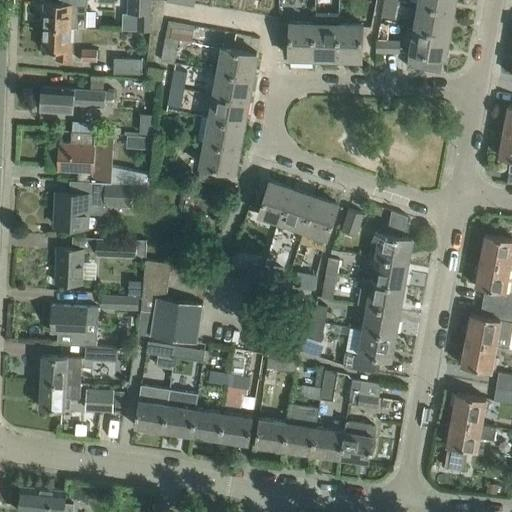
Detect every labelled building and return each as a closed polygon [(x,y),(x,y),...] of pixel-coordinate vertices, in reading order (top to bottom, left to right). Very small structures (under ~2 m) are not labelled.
[(86,0),(58,0),(59,1),(56,1),(56,2),(45,2),(44,26),(69,27),(86,27),(86,0)] [(150,30),(151,0),(128,0),(128,12),(140,13),(139,30),(150,30)] [(396,17),(399,0),(396,0),(385,0),(383,15),(396,17)] [(453,10),(454,0),(419,0),(419,4),(453,10)] [(449,33),(453,10),(419,4),(415,27),(449,33)] [(194,25),(168,20),(165,37),(191,41),(194,25)] [(316,57),(317,22),(279,21),(278,44),(289,45),(289,56),(316,57)] [(339,58),(340,23),(317,22),(316,57),(339,58)] [(363,24),(340,23),(339,58),(362,58),(363,24)] [(69,41),(69,27),(44,26),(43,49),(54,49),(54,50),(57,50),(56,59),(72,59),(72,41),(69,41)] [(449,33),(415,27),(414,27),(410,50),(409,50),(407,65),(432,69),(442,62),(443,57),(445,57),(449,33)] [(378,39),(378,51),(399,52),(399,40),(378,39)] [(165,42),(161,59),(175,62),(178,45),(165,42)] [(223,46),(219,70),(253,76),(257,52),(223,46)] [(81,49),(81,61),(97,61),(97,49),(81,49)] [(114,58),(114,73),(141,74),(141,59),(114,58)] [(163,80),(164,69),(159,68),(149,66),(147,78),(163,80)] [(175,68),(172,86),(185,88),(189,71),(175,68)] [(248,100),(253,76),(219,70),(214,94),(248,100)] [(114,90),(42,85),(40,109),(73,111),(74,103),(105,105),(105,98),(113,98),(114,90)] [(182,106),(185,88),(172,86),(168,103),(182,106)] [(244,124),(248,100),(214,94),(210,117),(244,124)] [(511,103),(508,103),(503,130),(511,131),(511,103)] [(166,116),(163,133),(177,135),(180,118),(166,116)] [(239,147),(244,124),(210,117),(205,141),(239,147)] [(79,170),(78,179),(128,182),(152,183),(152,173),(114,166),(115,132),(72,130),(71,142),(60,141),(59,169),(79,170)] [(511,131),(503,130),(499,155),(511,157),(509,170),(511,171),(511,131)] [(162,139),(159,156),(173,158),(176,142),(162,139)] [(235,171),(239,147),(205,141),(198,179),(221,183),(223,169),(235,171)] [(73,179),(72,191),(58,191),(56,225),(86,226),(87,211),(102,211),(106,207),(107,203),(127,204),(128,182),(78,179),(73,179)] [(281,220),(293,188),(269,180),(258,212),(281,220)] [(305,228),(316,195),(293,188),(281,220),(305,228)] [(328,236),(339,203),(316,195),(305,228),(328,236)] [(349,207),(343,226),(342,227),(357,232),(364,212),(349,207)] [(412,237),(381,231),(376,255),(408,261),(412,237)] [(511,237),(485,233),(480,259),(511,264),(511,237)] [(146,240),(97,238),(96,256),(145,258),(146,240)] [(84,248),(57,246),(55,281),(82,282),(84,248)] [(404,285),(408,261),(376,255),(372,280),(404,285)] [(330,257),(327,272),(337,275),(341,259),(330,257)] [(172,262),(145,258),(141,308),(153,310),(149,334),(197,341),(198,339),(203,303),(166,297),(172,262)] [(511,275),(511,264),(480,259),(476,285),(506,290),(503,305),(511,306),(511,290),(506,289),(508,275),(511,275)] [(264,278),(267,265),(249,262),(247,275),(264,278)] [(284,268),(267,265),(264,278),(282,281),(284,268)] [(298,271),(296,284),(313,288),(316,275),(298,271)] [(334,290),(337,275),(327,272),(324,288),(334,290)] [(128,295),(140,296),(141,280),(129,279),(128,295)] [(399,310),(404,285),(372,280),(368,304),(399,310)] [(102,295),(102,307),(137,308),(137,296),(102,295)] [(309,303),(307,319),(325,322),(328,306),(309,303)] [(53,304),(51,332),(58,332),(57,343),(97,345),(99,306),(53,304)] [(395,333),(399,310),(368,304),(363,329),(395,333)] [(501,317),(471,312),(466,339),(497,344),(509,346),(511,330),(511,306),(503,305),(501,317)] [(153,310),(141,308),(137,332),(149,334),(153,310)] [(323,337),(325,322),(307,319),(304,334),(323,337)] [(391,358),(395,333),(363,329),(359,351),(346,349),(343,364),(353,367),(378,372),(381,356),(391,358)] [(493,369),(497,344),(466,339),(461,364),(493,369)] [(174,356),(176,344),(148,340),(146,351),(174,356)] [(205,348),(176,344),(174,356),(203,361),(205,348)] [(117,348),(84,346),(84,359),(116,361),(117,348)] [(81,366),(73,366),(73,356),(42,354),(41,380),(80,382),(81,366)] [(268,355),(266,366),(286,369),(288,358),(268,355)] [(322,388),(320,399),(332,401),(337,371),(325,369),(322,388)] [(511,371),(500,370),(498,384),(511,386),(511,371)] [(228,385),(230,374),(210,371),(209,383),(228,385)] [(249,376),(230,374),(228,385),(247,388),(249,376)] [(380,382),(364,380),(352,378),(348,402),(377,406),(380,382)] [(80,397),(80,382),(41,380),(39,406),(65,407),(70,407),(71,396),(80,397)] [(163,429),(167,403),(169,388),(141,384),(139,399),(138,399),(135,424),(163,429)] [(511,400),(511,386),(498,384),(495,398),(511,400)] [(320,399),(322,388),(302,385),(300,397),(320,399)] [(113,388),(87,387),(86,408),(112,409),(113,388)] [(191,433),(195,407),(197,392),(169,388),(167,403),(163,429),(191,433)] [(487,397),(456,392),(451,418),(482,424),(482,423),(487,397)] [(312,452),(316,425),(319,406),(289,402),(287,421),(283,447),(312,452)] [(220,437),(224,412),(195,407),(191,433),(220,437)] [(253,416),(224,412),(220,437),(249,442),(253,416)] [(283,447),(287,421),(259,417),(255,443),(283,447)] [(494,439),(497,426),(497,425),(482,423),(482,424),(451,418),(447,443),(450,444),(449,448),(447,448),(444,466),(464,469),(467,452),(465,451),(466,447),(477,449),(479,436),(494,439)] [(346,420),(344,430),(340,456),(369,461),(374,424),(346,420)] [(340,456),(344,430),(316,425),(312,452),(340,456)] [(23,484),(20,511),(21,511),(72,511),(73,503),(65,502),(66,488),(23,484)]
